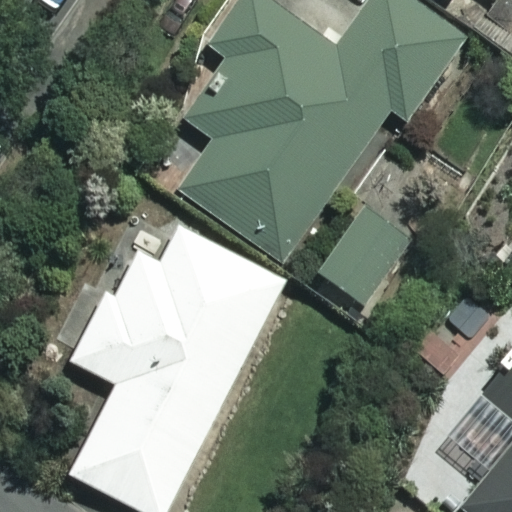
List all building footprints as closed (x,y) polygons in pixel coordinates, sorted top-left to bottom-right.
[(250,0),(235,0),(196,57),(213,66),(174,125),(208,148),(174,198),(284,273),(390,116),(403,125),(459,42),(397,0),(371,0),(333,56),(250,0)] [(511,0),(500,0),(495,8),(511,19),(511,0)] [(405,247),(361,216),(315,281),(359,312),(405,247)] [(169,511),(284,289),(178,235),(158,273),(127,257),(70,370),(115,393),(69,482),(127,511),(169,511)] [(511,454),(465,511),(466,511),(511,511),(511,369),(478,411),(511,438),(511,454)]
